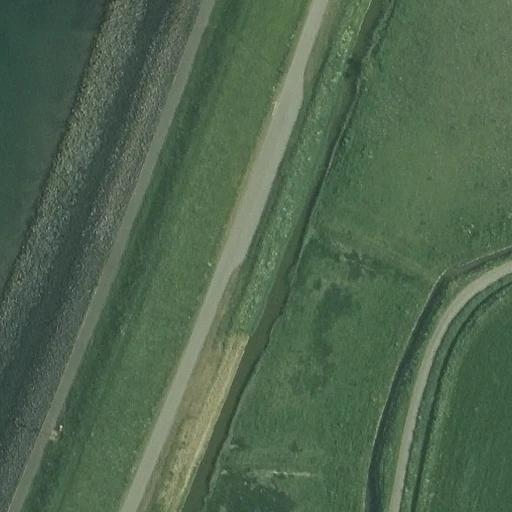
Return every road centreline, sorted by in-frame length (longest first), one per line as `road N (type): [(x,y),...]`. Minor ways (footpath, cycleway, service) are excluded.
road 1 (unclassified): [(139,511),(269,190),(335,0)]
road 2 (unclassified): [(395,511),(432,349),(466,296),(511,268)]
